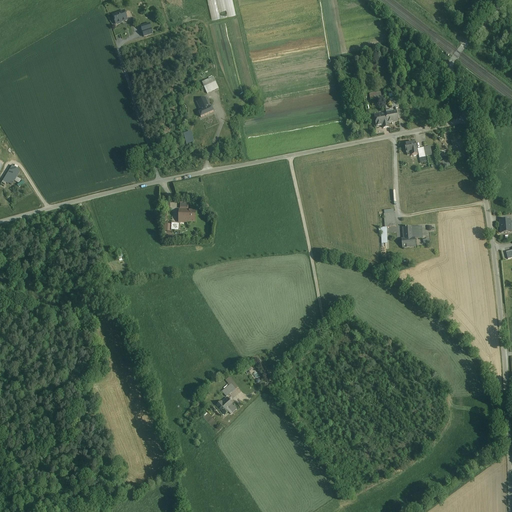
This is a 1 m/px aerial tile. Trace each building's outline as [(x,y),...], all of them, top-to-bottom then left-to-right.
[(233,0),(208,0),(212,19),(228,16),(237,14),(233,0)] [(124,12),(113,16),(116,24),(117,24),(118,24),(121,23),(122,22),(127,20),(124,12)] [(150,24),(141,27),(144,37),(153,34),(150,24)] [(207,93),(220,89),(215,77),(203,82),(207,93)] [(369,93),(371,100),(381,98),(380,91),(369,93)] [(201,117),(203,116),(213,112),(206,98),(197,102),(201,112),(199,113),(201,117)] [(397,112),(386,114),(387,124),(398,122),(397,112)] [(386,114),(374,117),(376,126),(387,124),(386,114)] [(184,133),(187,144),(196,142),(192,131),(184,133)] [(415,143),(405,145),(407,156),(417,154),(415,143)] [(430,147),(418,149),(420,157),(432,155),(430,147)] [(12,166),(2,182),(10,187),(20,171),(12,166)] [(196,212),(179,210),(178,222),(195,223),(196,212)] [(511,225),(511,220),(500,221),(501,233),(511,232),(511,225)] [(389,257),(388,227),(380,227),(380,233),(382,233),(383,257),(389,257)] [(415,247),(414,239),(423,238),(422,227),(403,229),(404,239),(402,240),(403,248),(415,247)] [(238,387),(230,376),(225,380),(230,385),(222,391),(227,397),(238,387)] [(191,398),(198,405),(200,402),(196,399),(198,397),(195,394),(191,398)] [(231,416),(238,409),(227,397),(217,406),(225,415),(228,412),(231,416)]
